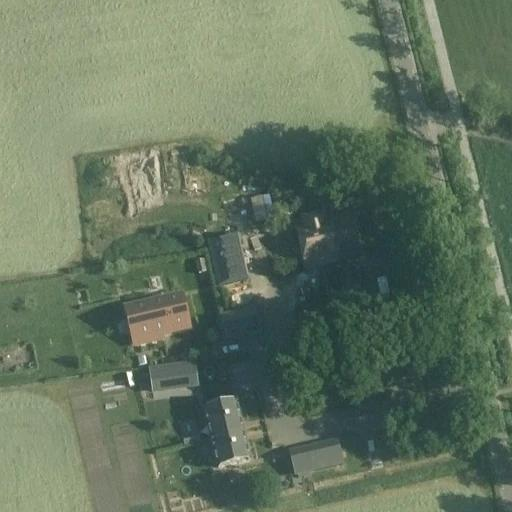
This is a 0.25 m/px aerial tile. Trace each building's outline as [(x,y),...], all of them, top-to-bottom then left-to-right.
[(325,222),(323,215),(299,220),(301,229),(297,230),(307,271),(335,264),(334,264),(334,263),(333,260),(336,259),(339,258),(339,256),(338,254),(335,255),(332,255),(331,250),(331,249),(331,248),(333,247),(332,243),(330,237),(328,227),(326,227),(326,225),(325,223),(325,222)] [(334,264),(335,264),(362,258),(352,216),(325,222),(325,223),(326,225),(326,227),(328,227),(330,237),(332,243),(333,247),(331,248),(331,249),(331,250),(332,255),(335,255),(338,254),(339,256),(339,258),(336,259),(333,260),(334,263),(334,264)] [(208,245),(218,288),(246,281),(236,239),(208,245)] [(358,272),(267,291),(274,325),(365,306),(358,272)] [(414,276),(390,282),(402,330),(425,325),(414,276)] [(182,297),(129,310),(137,346),(165,339),(164,336),(189,329),(182,297)] [(253,307),(217,316),(223,342),(259,333),(253,307)] [(182,390),(198,388),(194,364),(178,366),(182,390)] [(236,405),(205,412),(212,441),(243,433),(236,405)] [(243,433),(212,441),(218,469),(250,462),(243,433)] [(337,444),(290,455),(295,476),(342,465),(337,444)]
